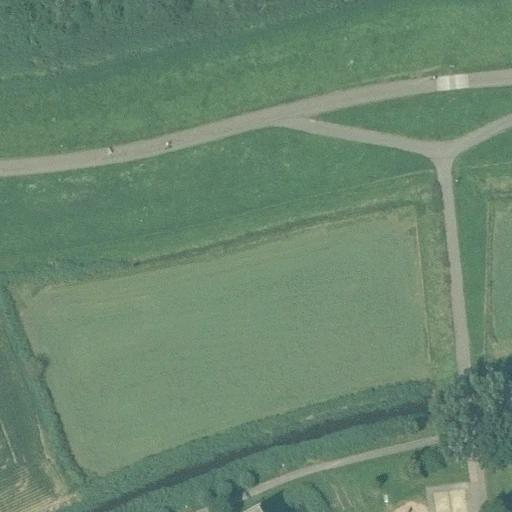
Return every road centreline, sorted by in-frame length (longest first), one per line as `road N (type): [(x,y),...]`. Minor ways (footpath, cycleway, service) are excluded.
road 1 (unclassified): [(0,166),(78,162),(273,114)]
road 2 (unclassified): [(273,114),(511,77)]
road 3 (unclassified): [(443,153),(465,375)]
road 4 (unclassified): [(273,114),(443,153)]
